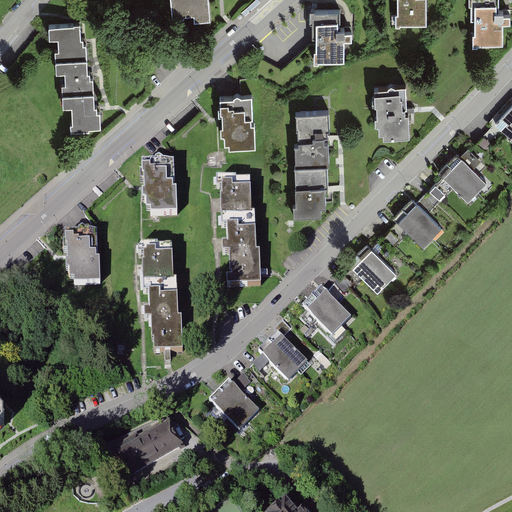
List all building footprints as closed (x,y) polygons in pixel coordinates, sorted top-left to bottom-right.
[(164,0),(166,19),(190,16),(190,23),(204,21),(202,0),(164,0)] [(389,0),(390,22),(421,21),(420,0),(389,0)] [(495,13),(493,0),(464,0),(468,45),(497,44),(496,23),(504,22),(504,13),(495,13)] [(337,11),(307,12),(308,60),(338,60),(337,40),(347,40),(347,29),(337,29),(337,11)] [(82,22),(46,25),(47,39),(58,38),(58,49),(55,49),(56,60),(53,60),(54,73),(65,72),(65,83),(62,83),(62,94),(60,93),(61,107),(72,106),(73,129),(101,127),(99,105),(94,105),(91,72),(88,73),(86,37),(83,37),(82,22)] [(400,84),(365,85),(367,123),(371,123),(372,131),(376,131),(377,136),(403,135),(400,84)] [(247,93),(211,95),(213,133),(218,133),(219,142),(223,142),(223,147),(251,146),(247,93)] [(511,101),(490,124),(511,145),(511,101)] [(292,141),(286,143),(289,216),(320,215),(319,188),(324,188),(323,141),(322,111),(291,111),(292,141)] [(457,156),(439,175),(467,202),(485,183),(457,156)] [(172,213),(169,162),(133,164),(136,212),(143,211),(144,215),(172,213)] [(210,184),(215,255),(220,255),(222,286),(255,284),(253,254),(249,254),(245,190),(225,191),(225,184),(210,184)] [(432,186),(428,190),(439,200),(443,196),(432,186)] [(439,226),(412,202),(393,223),(420,247),(439,226)] [(92,230),(55,232),(57,272),(62,272),(62,281),(66,281),(66,289),(96,287),(92,230)] [(366,245),(346,266),(376,294),(396,273),(366,245)] [(147,251),(133,252),(139,319),(146,319),(149,351),(177,349),(175,322),(171,322),(165,255),(150,256),(147,251)] [(322,292),(303,312),(330,338),(349,319),(322,292)] [(279,337),(260,357),(287,384),(306,364),(279,337)] [(231,386),(211,406),(238,433),(258,413),(231,386)] [(162,421),(114,449),(131,479),(179,450),(162,421)] [(293,511),(285,511),(276,502),(263,511),(295,511),(293,511)]
